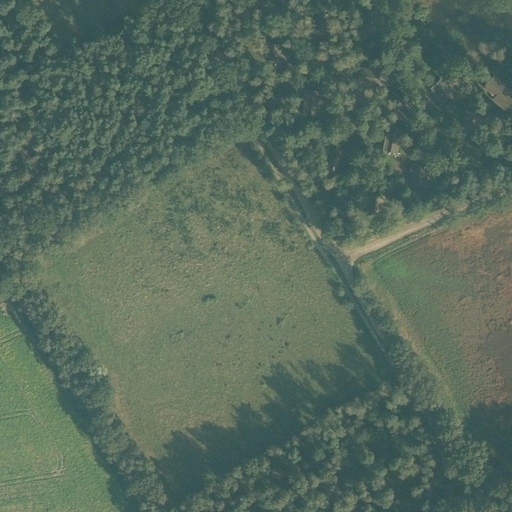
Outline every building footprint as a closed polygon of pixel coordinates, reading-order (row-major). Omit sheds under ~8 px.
[(243,0),(245,15),(245,14),(245,13),(250,13),(250,8),(255,8),(260,8),(260,10),(268,9),(268,10),(269,10),(268,0),(243,0)] [(378,13),(363,13),(363,18),(366,18),(366,28),(375,28),(376,22),(377,22),(378,13)] [(328,15),(317,15),(316,30),(325,31),(326,24),(327,24),(328,15)] [(281,46),(270,45),(268,60),(278,61),(278,54),(280,55),(281,46)] [(372,68),(371,70),(361,69),(358,84),(377,87),(380,69),(372,68)] [(494,100),(505,110),(511,102),(506,98),(507,97),(506,95),(505,97),(502,94),(503,93),(502,92),(505,88),(493,78),(485,87),(496,97),(494,100)] [(438,95),(439,94),(449,104),(446,107),(447,107),(458,97),(441,79),(429,91),(430,91),(432,89),(438,95)] [(319,92),(303,91),(307,92),(306,106),(304,106),(304,115),(303,115),(320,116),(317,116),(319,92)] [(401,130),(386,127),(386,128),(390,128),(387,143),(385,142),(384,151),(383,151),(400,154),(397,153),(401,130)] [(511,146),(509,135),(478,143),(480,152),(494,148),(495,155),(511,151),(511,146)] [(342,160),(344,151),(333,149),(329,164),(338,166),(340,159),(342,160)] [(427,166),(414,165),(414,166),(417,166),(416,173),(414,173),(413,185),(425,186),(427,166)] [(383,197),(372,196),(370,211),(379,212),(380,206),(382,206),(383,197)]
